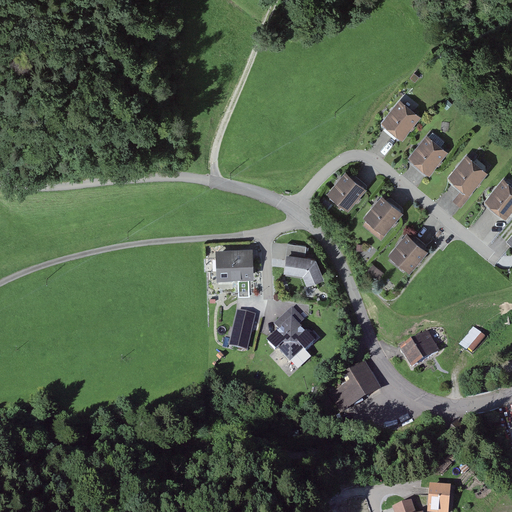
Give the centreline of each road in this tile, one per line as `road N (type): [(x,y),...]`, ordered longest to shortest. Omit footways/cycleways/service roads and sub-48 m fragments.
road 1 (residential): [(293,207),(332,165),(366,156),(491,255)]
road 2 (residential): [(439,405),(388,372),(342,265),(305,217)]
road 3 (unclassified): [(214,181),(0,184)]
road 4 (track): [(276,0),(217,134),(214,181)]
road 5 (track): [(172,240),(96,251),(0,283)]
road 6 (residential): [(305,217),(264,233),(172,240)]
